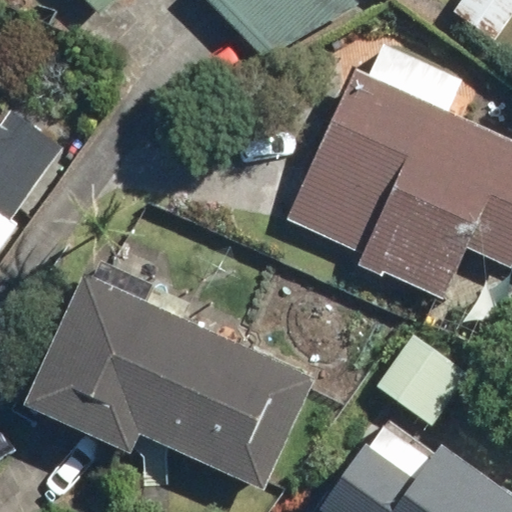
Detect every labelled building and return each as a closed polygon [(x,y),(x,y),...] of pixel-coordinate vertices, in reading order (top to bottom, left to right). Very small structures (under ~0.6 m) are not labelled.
[(88,0),(103,16),(119,0),(216,0),(274,62),(360,12),(348,0),(88,0)] [(511,23),(511,0),(464,0),(459,7),(499,40),(511,23)] [(511,141),(456,116),(473,78),(389,40),(372,78),(356,71),(288,223),(364,257),(362,262),(451,302),(474,253),(511,270),(511,141)] [(14,109),(5,121),(0,117),(0,254),(72,150),(14,109)] [(34,407),(143,456),(151,440),(273,494),(324,380),(91,277),(34,407)] [(381,384),(439,427),(474,378),(417,336),(381,384)] [(511,511),(511,491),(441,443),(434,453),(389,422),(326,511),(511,511)]
